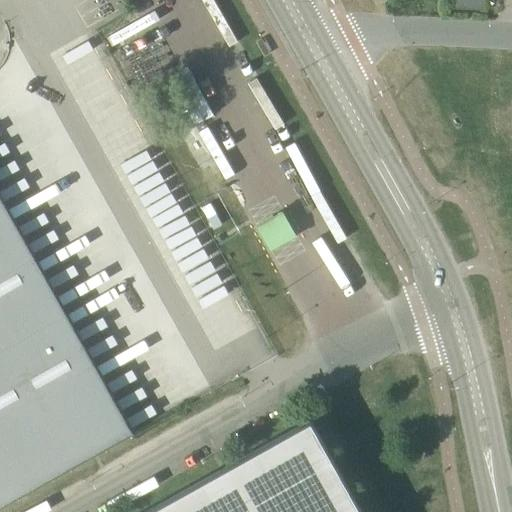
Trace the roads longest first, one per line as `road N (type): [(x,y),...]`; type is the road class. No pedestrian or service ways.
road 1 (unclassified): [(73,511),(419,309),(443,286)]
road 2 (tertiary): [(443,286),(320,61)]
road 3 (tertiary): [(498,511),(443,286)]
road 4 (unclassified): [(320,61),(391,33),(511,38)]
